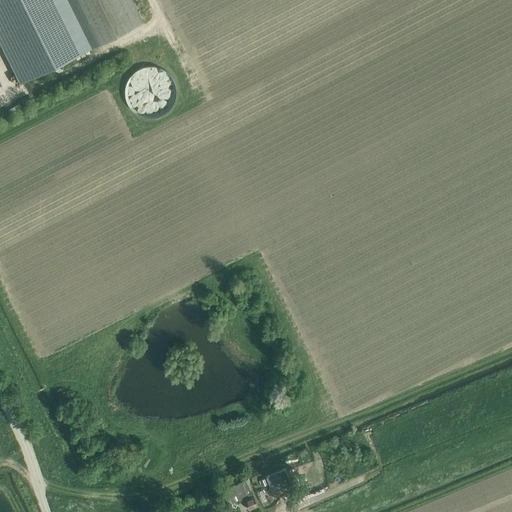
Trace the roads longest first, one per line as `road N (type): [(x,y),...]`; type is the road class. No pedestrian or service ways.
road 1 (track): [(511,350),(310,431)]
road 2 (track): [(36,480),(101,493),(162,472)]
road 3 (unclassified): [(45,511),(0,391)]
